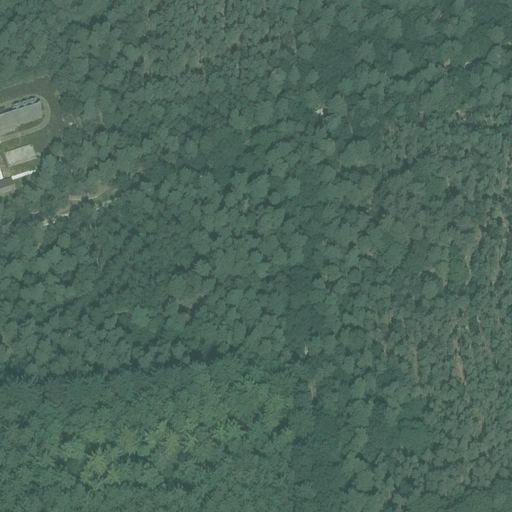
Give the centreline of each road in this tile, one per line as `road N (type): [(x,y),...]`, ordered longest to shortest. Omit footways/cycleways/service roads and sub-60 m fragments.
road 1 (unknown): [(306,0),(315,90),(396,64),(420,80),(445,122),(458,220),(451,304),(475,337),(511,426)]
road 2 (unclassified): [(453,69),(260,135),(227,164),(0,236)]
road 3 (track): [(300,120),(313,511)]
road 4 (track): [(307,284),(0,326)]
